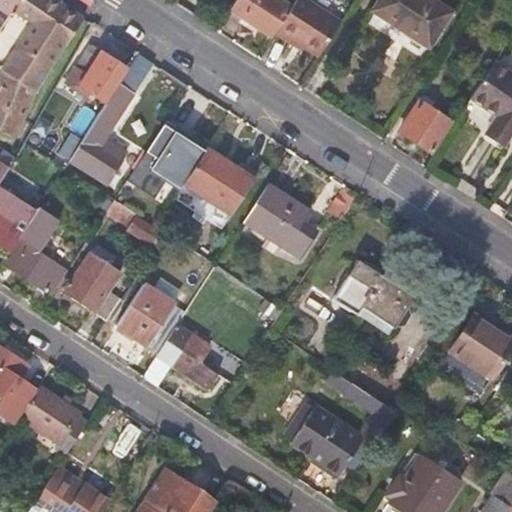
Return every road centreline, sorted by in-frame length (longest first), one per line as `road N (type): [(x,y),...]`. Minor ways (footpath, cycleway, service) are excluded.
road 1 (tertiary): [(511,254),(122,0)]
road 2 (residential): [(314,511),(0,306)]
